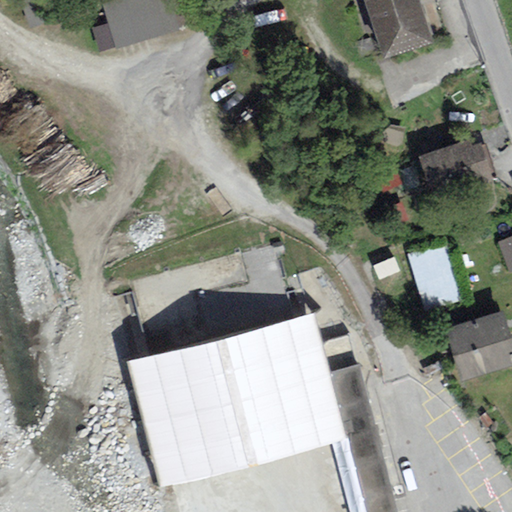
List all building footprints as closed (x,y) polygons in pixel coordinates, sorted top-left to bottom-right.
[(171,0),(100,0),(106,22),(91,26),(98,49),(179,27),(171,0)] [(361,0),(378,53),(434,35),(422,0),(361,0)] [(480,130),(420,150),(434,193),(495,173),(480,130)] [(511,237),(498,242),(508,273),(511,271),(511,237)] [(443,245),(408,255),(424,308),(458,298),(443,245)] [(511,334),(504,307),(447,325),(462,374),(511,358),(511,334)] [(307,310),(124,359),(165,511),(394,511),(346,331),(315,339),(307,310)]
